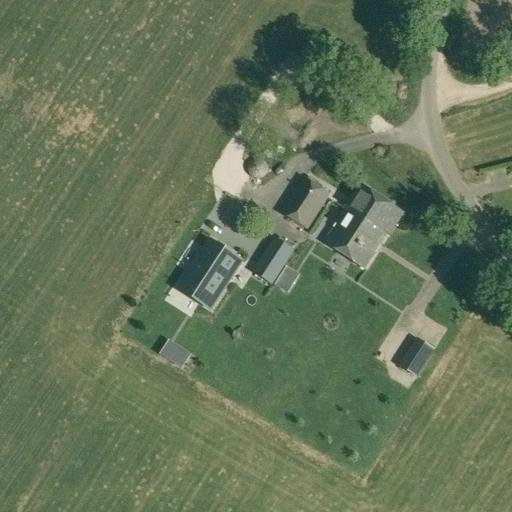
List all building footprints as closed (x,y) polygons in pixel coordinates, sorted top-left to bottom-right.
[(255,179),(262,179),(267,174),(268,168),(265,162),(260,159),(254,159),(249,163),(247,169),(249,175),(255,179)] [(307,178),(282,214),(306,232),(331,196),(307,178)] [(388,235),(390,236),(405,213),(359,183),(342,209),(344,210),(366,224),(367,222),(388,235)] [(365,271),(388,235),(367,222),(366,224),(344,210),(323,244),(365,271)] [(272,285),(295,251),(275,238),(253,273),(272,285)] [(242,260),(212,240),(180,288),(210,308),(242,260)] [(237,363),(260,380),(297,326),(274,310),(237,363)] [(409,350),(427,362),(435,351),(416,338),(409,350)] [(191,355),(169,341),(160,355),(182,370),(191,355)] [(409,350),(398,367),(416,378),(427,362),(409,350)]
